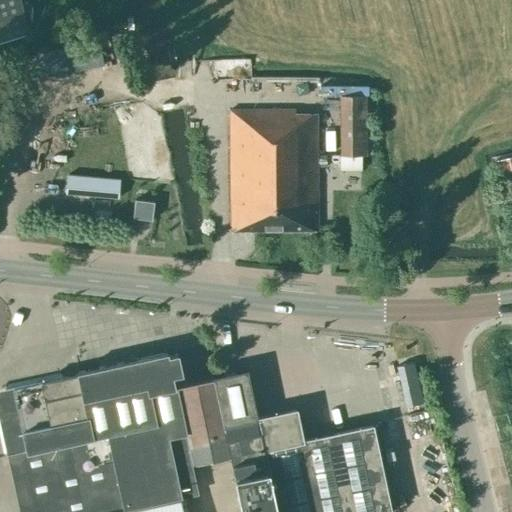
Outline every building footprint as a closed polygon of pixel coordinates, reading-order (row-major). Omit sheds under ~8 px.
[(19,0),(0,0),(0,40),(27,34),(19,0)] [(367,155),(366,79),(338,79),(339,156),(367,155)] [(230,230),(230,231),(317,231),(316,114),(294,114),(294,109),(229,110),(230,230)] [(511,153),(489,160),(501,200),(511,196),(511,153)] [(132,218),(151,220),(153,202),(134,199),(132,218)] [(77,374),(0,391),(0,421),(7,455),(19,511),(111,511),(180,497),(197,494),(191,464),(173,386),(171,376),(181,373),(177,354),(167,356),(166,353),(77,373),(77,374)] [(214,377),(173,386),(191,464),(230,456),(235,476),(234,476),(241,511),(385,511),(390,511),(372,425),(302,440),(296,409),(255,418),(251,399),(245,371),(214,377)] [(111,511),(183,511),(180,497),(111,511)]
